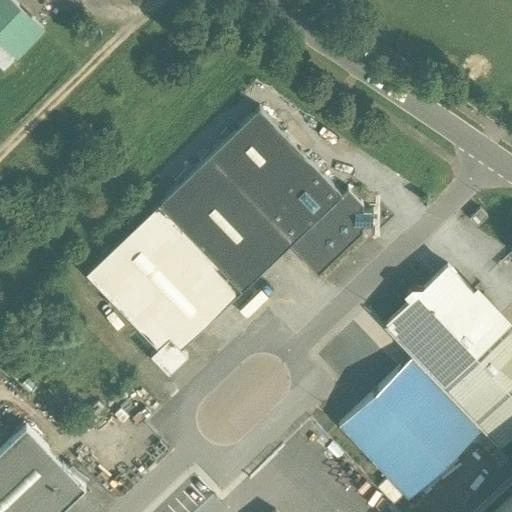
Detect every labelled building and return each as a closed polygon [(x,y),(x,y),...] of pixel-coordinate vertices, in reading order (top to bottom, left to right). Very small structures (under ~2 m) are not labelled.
[(44,30),(12,0),(0,0),(0,66),(4,70),(44,30)] [(259,105),(158,202),(241,288),(289,243),(342,192),(342,191),(259,105)] [(342,192),(289,243),(318,273),(362,230),(362,224),(372,224),(372,208),(362,208),(363,202),(347,186),(342,191),(342,192)] [(241,288),(158,202),(86,272),(157,346),(150,353),(168,372),(187,354),(180,347),(241,288)] [(480,208),(470,218),(478,226),(489,216),(480,208)] [(511,331),(472,291),(472,290),(447,264),(424,287),(412,287),(406,293),(411,299),(387,322),(386,322),(383,324),(412,353),(481,426),(482,427),(498,443),(500,440),(501,441),(511,430),(511,331)] [(412,353),(383,381),(379,378),(374,378),(365,387),(364,392),(368,396),(339,423),(408,496),(481,426),(412,353)] [(26,423),(0,447),(0,511),(56,511),(85,485),(26,423)] [(511,476),(474,511),(486,511),(489,510),(511,487),(511,476)] [(511,511),(511,487),(489,510),(490,511),(511,511)]
